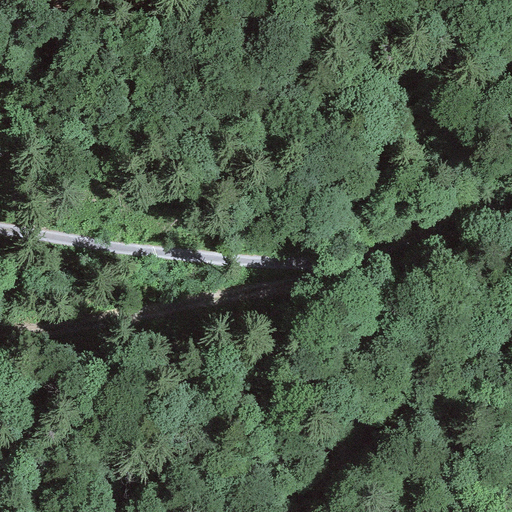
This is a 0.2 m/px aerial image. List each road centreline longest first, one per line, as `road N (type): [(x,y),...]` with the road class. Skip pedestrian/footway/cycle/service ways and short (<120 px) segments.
road 1 (track): [(511,192),(344,258),(185,257),(0,231)]
road 2 (track): [(344,258),(274,290),(0,335)]
